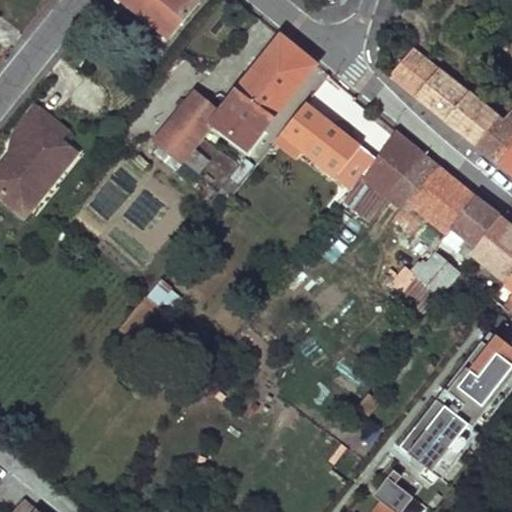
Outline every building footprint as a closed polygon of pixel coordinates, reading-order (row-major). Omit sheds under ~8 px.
[(121,0),(143,17),(170,38),(199,2),(196,0),(121,0)] [(317,66),(281,37),(219,114),(212,123),(213,124),(248,151),(317,66)] [(511,143),(511,111),(505,121),(470,92),(469,93),(413,50),(390,77),(403,87),(497,162),(511,143)] [(212,123),(219,114),(194,94),(154,142),(182,164),(186,159),(193,150),(213,124),(212,123)] [(275,142),(298,160),(304,152),(352,190),(362,177),(364,178),(376,159),(361,147),(362,146),(307,103),(275,142)] [(60,141),(40,125),(47,116),(36,106),(12,136),(24,146),(14,158),(9,154),(0,165),(0,187),(22,206),(43,181),(49,186),(76,153),(60,141)] [(60,141),(68,132),(47,116),(40,125),(60,141)] [(364,178),(391,200),(404,210),(409,203),(439,168),(395,131),(376,159),(364,178)] [(12,136),(9,154),(14,158),(24,146),(12,136)] [(511,143),(497,162),(511,174),(511,143)] [(193,150),(186,159),(198,168),(205,159),(193,150)] [(409,203),(447,235),(453,228),(476,198),(439,168),(409,203)] [(343,201),(374,223),(383,211),(391,200),(364,178),(362,177),(352,190),(347,197),(343,201)] [(0,198),(23,218),(49,186),(43,181),(22,206),(0,187),(0,198)] [(340,192),(334,198),(341,204),(343,201),(347,197),(340,192)] [(453,228),(469,240),(460,251),(470,259),(472,256),(502,218),(476,198),(453,228)] [(383,211),(394,220),(404,210),(391,200),(383,211)] [(472,256),(506,284),(511,276),(511,225),(502,218),(472,256)] [(436,253),(431,259),(454,278),(459,272),(436,253)] [(410,287),(417,278),(439,296),(454,278),(431,259),(426,265),(418,270),(409,279),(405,283),(410,287)] [(409,279),(400,270),(396,275),(405,283),(409,279)] [(505,285),(511,290),(511,294),(503,308),(508,311),(511,313),(511,276),(506,284),(505,285)] [(439,296),(417,278),(410,287),(402,296),(425,314),(439,296)] [(161,281),(137,311),(148,320),(162,302),(172,290),(161,281)] [(338,315),(356,293),(345,284),(327,306),(338,315)] [(172,290),(162,302),(172,310),(182,298),(172,290)] [(120,331),(132,340),(148,320),(137,311),(120,331)] [(511,313),(508,311),(446,388),(448,390),(486,342),(504,356),(507,352),(511,356),(511,378),(481,417),(487,421),(511,390),(511,313)] [(504,356),(486,342),(448,390),(481,417),(511,378),(511,356),(507,352),(504,356)] [(448,390),(446,388),(438,398),(479,431),(487,421),(481,417),(448,390)] [(360,407),(370,415),(379,404),(369,395),(360,407)] [(479,431),(438,398),(400,445),(442,478),(479,431)] [(487,445),(475,462),(483,468),(495,451),(487,445)] [(402,474),(394,467),(378,487),(387,494),(382,500),(371,511),(400,511),(414,495),(397,481),(402,474)] [(382,500),(387,494),(378,487),(373,493),(382,500)] [(34,511),(22,502),(13,511),(34,511)]
